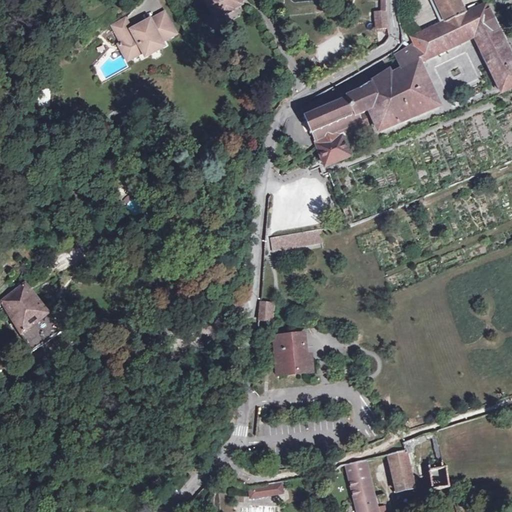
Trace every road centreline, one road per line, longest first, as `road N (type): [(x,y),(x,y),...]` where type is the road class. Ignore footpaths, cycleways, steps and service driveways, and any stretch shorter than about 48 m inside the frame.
road 1 (unclassified): [(392,0),(392,47),(282,112),(271,134),(252,304)]
road 2 (track): [(220,461),(247,480),(323,466),(511,399)]
road 3 (residential): [(252,304),(60,362),(0,403)]
road 4 (track): [(511,251),(427,285),(416,300),(387,394),(387,443)]
road 5 (unclassified): [(252,304),(244,429),(174,511)]
